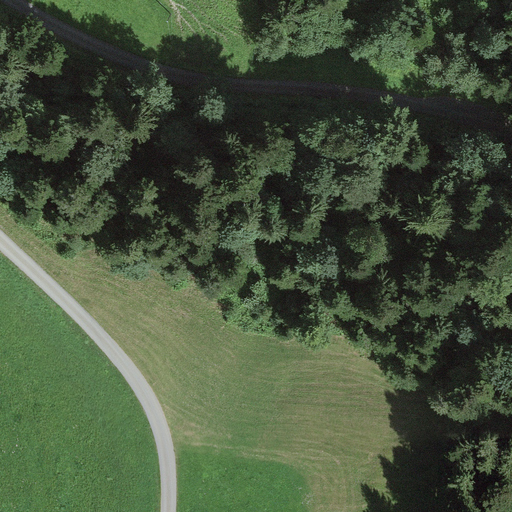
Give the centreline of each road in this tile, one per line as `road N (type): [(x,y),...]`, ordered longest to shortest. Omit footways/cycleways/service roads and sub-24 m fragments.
road 1 (track): [(10,0),(103,54),(176,79),(365,98),(511,135)]
road 2 (track): [(0,238),(143,389),(164,444),(168,511)]
